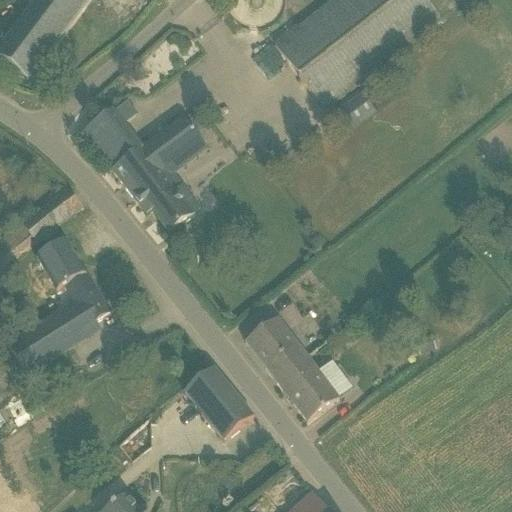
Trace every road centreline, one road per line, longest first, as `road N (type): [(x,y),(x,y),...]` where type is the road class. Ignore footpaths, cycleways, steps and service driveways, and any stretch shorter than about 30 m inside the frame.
road 1 (unclassified): [(351,511),(84,177),(37,135)]
road 2 (unclassified): [(37,135),(186,0)]
